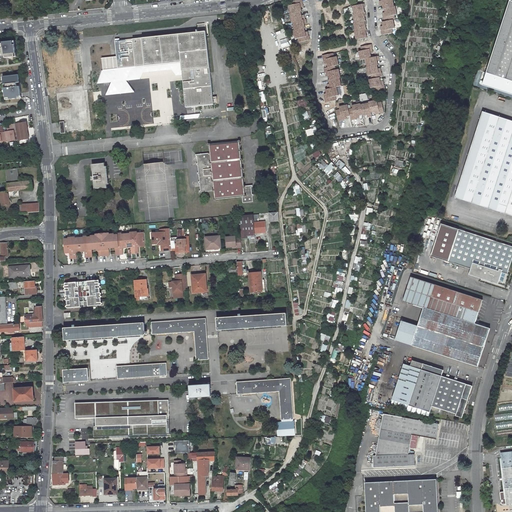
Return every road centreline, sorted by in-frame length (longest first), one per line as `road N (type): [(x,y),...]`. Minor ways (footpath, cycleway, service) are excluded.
road 1 (track): [(263,25),(295,179),(326,215),(303,315),(293,321)]
road 2 (residential): [(311,0),(310,90),(337,132),(378,127),(386,114),(393,62),(372,35),(369,0)]
road 3 (residential): [(46,156),(246,131),(253,114),(237,30)]
road 4 (track): [(338,153),(364,200),(315,398)]
road 5 (residential): [(40,510),(49,272)]
road 6 (residential): [(49,272),(276,253)]
road 7 (residential): [(235,505),(40,510)]
road 8 (unclassified): [(478,511),(479,414),(507,324)]
road 9 (residential): [(235,505),(289,462),(315,398)]
road 10 (unclassified): [(46,156),(30,25)]
